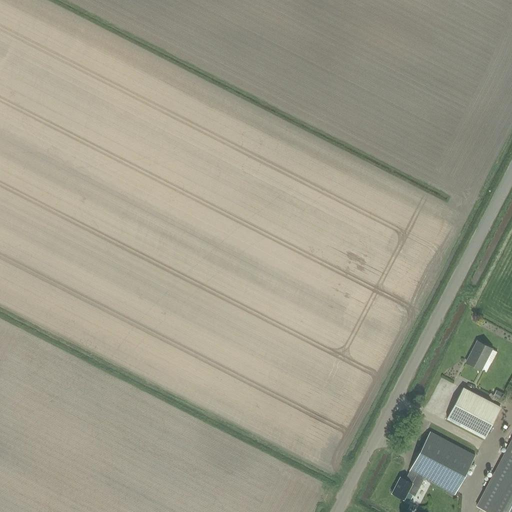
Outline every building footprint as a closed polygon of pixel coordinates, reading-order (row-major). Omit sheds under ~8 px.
[(492,349),(477,341),(466,362),(481,370),(492,349)] [(484,439),(501,407),(464,387),(447,418),(484,439)] [(501,401),(504,395),(499,392),(496,398),(501,401)] [(415,497),(424,479),(454,495),(475,455),(430,432),(405,480),(400,477),(390,495),(403,502),(408,494),(415,497)] [(511,511),(511,438),(476,506),(487,511),(511,511)]
